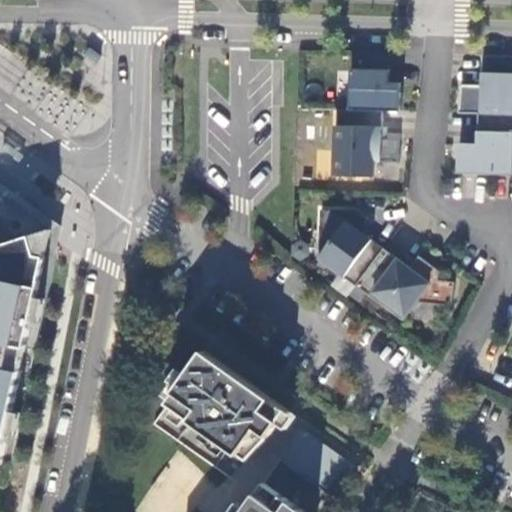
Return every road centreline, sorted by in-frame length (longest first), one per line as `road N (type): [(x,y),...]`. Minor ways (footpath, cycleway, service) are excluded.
road 1 (residential): [(426,410),(125,206)]
road 2 (residential): [(65,511),(125,206)]
road 3 (residential): [(131,18),(439,28)]
road 4 (residential): [(439,28),(424,197),(511,252)]
road 5 (residential): [(511,258),(426,410)]
road 6 (residential): [(131,18),(129,181)]
road 7 (unclassified): [(0,111),(103,176),(129,181)]
road 8 (residential): [(0,14),(131,18)]
